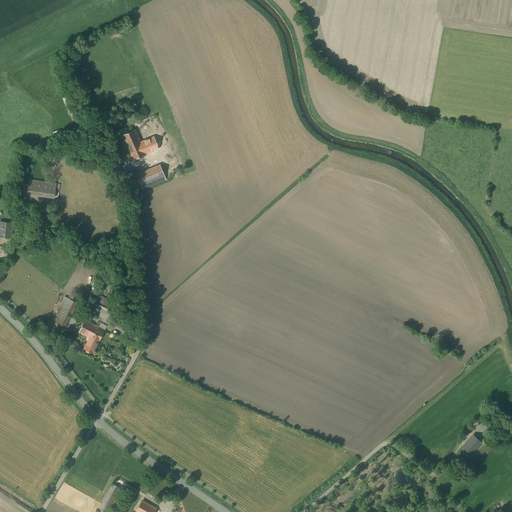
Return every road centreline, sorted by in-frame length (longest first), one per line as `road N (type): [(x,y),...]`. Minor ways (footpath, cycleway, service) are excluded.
road 1 (tertiary): [(225,511),(98,420)]
road 2 (tertiary): [(98,420),(0,307)]
